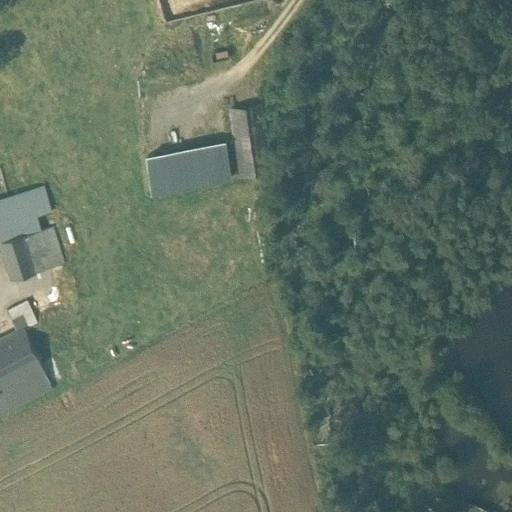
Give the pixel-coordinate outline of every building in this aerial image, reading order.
[(228,144),(227,136),(146,146),(151,185),(267,171),(258,99),(230,103),(235,143),(228,144)] [(0,222),(34,212),(52,207),(46,185),(0,197),(0,222)] [(34,212),(0,222),(0,229),(2,237),(25,230),(38,227),(34,212)] [(38,227),(25,230),(36,268),(61,260),(49,223),(38,227)] [(25,230),(2,237),(14,275),(36,268),(25,230)] [(27,298),(8,307),(18,328),(26,325),(37,320),(27,298)] [(18,328),(0,336),(0,381),(43,361),(26,325),(18,328)] [(43,361),(0,381),(0,405),(52,381),(43,361)]
